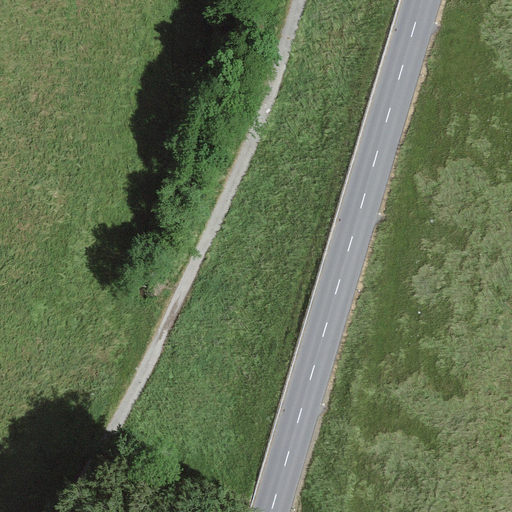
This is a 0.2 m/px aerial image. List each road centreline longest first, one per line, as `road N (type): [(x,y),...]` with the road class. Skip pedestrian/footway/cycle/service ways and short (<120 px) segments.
road 1 (track): [(309,0),(251,172),(86,511)]
road 2 (secondary): [(275,511),(427,0)]
